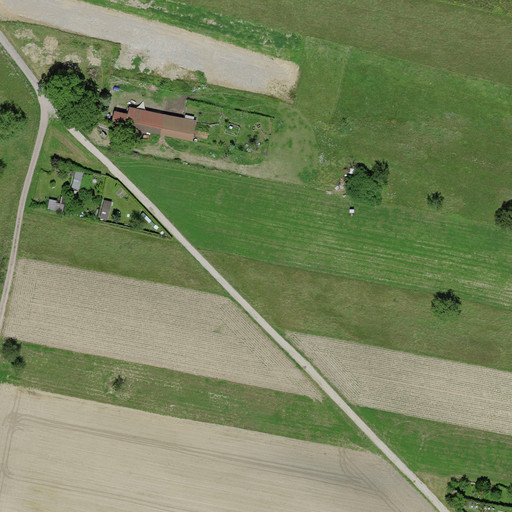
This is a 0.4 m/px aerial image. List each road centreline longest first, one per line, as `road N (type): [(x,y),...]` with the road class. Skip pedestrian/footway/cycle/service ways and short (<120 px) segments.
road 1 (track): [(443,511),(173,236),(0,34)]
road 2 (primary): [(511,140),(0,16)]
road 3 (track): [(0,320),(38,131),(58,105)]
